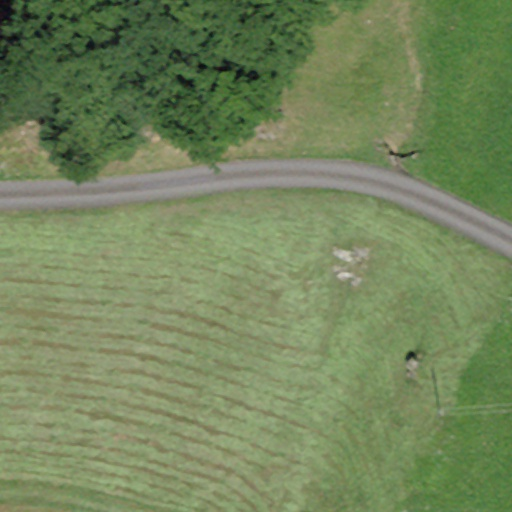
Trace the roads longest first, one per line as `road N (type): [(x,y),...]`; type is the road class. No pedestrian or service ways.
road 1 (unclassified): [(0,194),(317,174),(397,187),(511,243)]
road 2 (track): [(0,490),(45,487),(132,511)]
